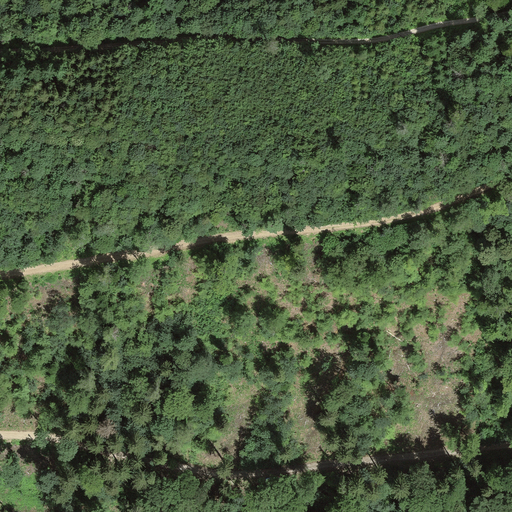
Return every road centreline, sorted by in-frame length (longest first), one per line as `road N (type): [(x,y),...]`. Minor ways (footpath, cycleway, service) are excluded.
road 1 (track): [(0,273),(403,218),(511,176)]
road 2 (track): [(0,436),(47,437),(184,469),(245,474),(511,444)]
road 3 (track): [(0,50),(229,37),(360,42),(511,14)]
road 4 (track): [(511,144),(321,130)]
